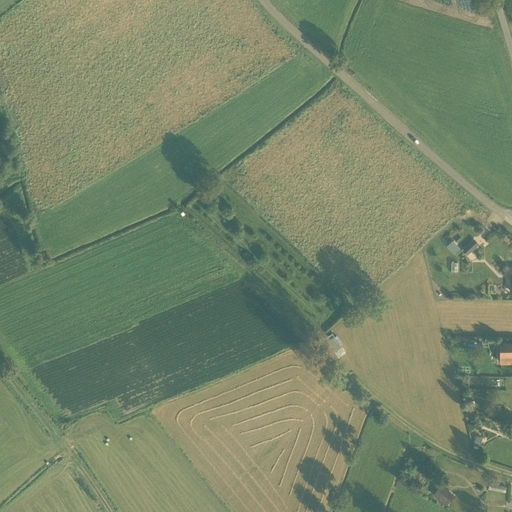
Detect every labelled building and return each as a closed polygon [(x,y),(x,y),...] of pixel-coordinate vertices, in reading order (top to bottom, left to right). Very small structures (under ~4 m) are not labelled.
[(473,239),(461,251),(466,256),(478,244),(473,239)] [(459,249),(451,241),(446,247),(453,254),(459,249)] [(339,343),(345,339),(339,330),(326,338),(336,354),(343,350),(339,343)] [(499,343),(499,364),(511,363),(511,340),(511,341),(511,342),(499,343)] [(441,484),(433,493),(445,505),(454,495),(441,484)] [(504,493),(505,487),(489,484),(487,489),(504,493)]
